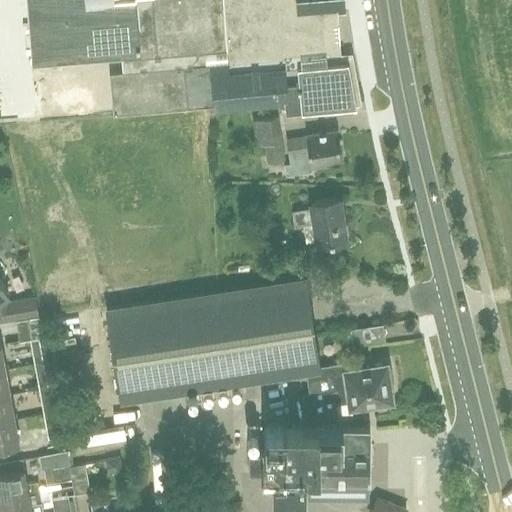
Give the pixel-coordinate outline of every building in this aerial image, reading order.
[(26,0),(31,64),(107,59),(123,58),(124,72),(109,73),(112,114),(285,99),(286,110),(301,109),(353,104),(353,105),(356,104),(348,60),(327,62),(321,0),(26,0)] [(285,158),(278,115),(252,119),(256,144),(264,143),(267,161),(285,158)] [(285,174),(312,170),(312,166),(327,163),(326,159),(341,157),(336,129),(306,134),(306,135),(286,138),(290,162),(284,163),(285,174)] [(346,239),(339,196),(311,201),(312,207),(293,210),(295,224),(314,221),(317,243),(346,239)] [(7,301),(4,295),(8,293),(0,279),(0,320),(38,314),(35,296),(7,301)] [(317,365),(305,280),(107,311),(120,396),(293,369),(293,372),(305,370),(305,367),(317,365)] [(65,334),(81,333),(80,315),(64,316),(65,334)] [(353,343),(384,339),(382,323),(350,327),(353,343)] [(38,337),(30,338),(35,364),(44,362),(39,337),(38,337)] [(44,362),(35,364),(39,389),(48,387),(44,362)] [(310,392),(391,379),(389,368),(386,369),(385,362),(345,368),(345,372),(330,374),(329,371),(307,374),(310,392)] [(5,369),(0,370),(0,395),(10,394),(5,369)] [(391,379),(310,392),(313,416),(336,413),(334,402),(338,402),(340,419),(352,417),(350,403),(391,397),(390,390),(393,390),(391,379)] [(48,387),(39,389),(39,390),(42,402),(44,413),(53,412),(48,387)] [(10,394),(0,395),(0,421),(15,419),(10,394)] [(266,395),(250,400),(254,414),(270,409),(266,395)] [(53,412),(44,413),(48,436),(48,439),(57,437),(53,412)] [(15,419),(0,421),(0,447),(19,444),(15,419)] [(319,425),(283,424),(283,423),(264,423),(264,449),(248,449),(248,468),(264,468),(264,469),(271,469),(271,498),(305,498),(306,477),(369,478),(369,425),(342,425),(342,423),(319,423),(319,425)] [(69,466),(69,463),(66,450),(39,455),(42,469),(52,467),(55,481),(71,477),(69,466)] [(69,466),(71,477),(74,493),(90,490),(85,463),(69,466)] [(0,498),(39,491),(37,480),(27,482),(24,468),(0,472),(0,498)] [(0,511),(32,511),(31,503),(41,501),(39,491),(0,498),(0,511)] [(61,511),(71,510),(68,493),(51,496),(53,511),(61,511)] [(108,511),(107,501),(91,504),(92,511),(108,511)] [(404,511),(406,509),(387,501),(385,505),(375,501),(370,511),(404,511)]
